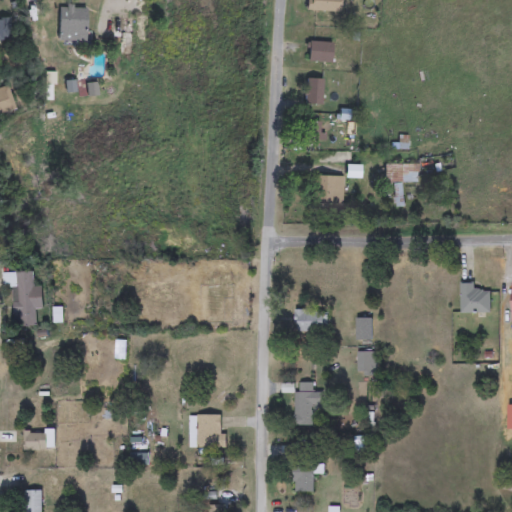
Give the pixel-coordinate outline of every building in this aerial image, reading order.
[(309,11),(309,0),(340,0),(340,11),(309,11)] [(85,7),(85,41),(59,41),(59,7),(85,7)] [(131,56),(112,56),(112,18),(131,18),(131,56)] [(0,32),(0,19),(9,19),(9,32),(0,32)] [(331,61),(307,61),(307,42),(331,42),(331,61)] [(305,104),(306,78),(322,78),(322,104),(305,104)] [(14,108),(0,112),(0,88),(7,86),(14,108)] [(325,133),(325,139),(301,139),(301,121),(320,121),(320,133),(325,133)] [(383,183),(383,164),(417,163),(417,182),(401,183),(402,207),(393,207),(393,183),(383,183)] [(342,176),(342,213),(312,212),(313,176),(342,176)] [(161,281),(134,280),(135,262),(186,264),(185,274),(161,273),(161,281)] [(13,287),(6,288),(6,274),(33,273),(34,287),(42,287),(42,310),(36,310),(37,332),(14,333),(13,287)] [(490,291),(490,313),(460,313),(460,284),(474,284),(474,291),(490,291)] [(293,332),(293,311),(326,311),(326,332),(293,332)] [(370,341),(356,341),(356,320),(370,320),(370,341)] [(375,376),(356,376),(356,352),(375,352),(375,376)] [(322,393),(322,414),(313,413),(313,426),(293,426),(293,392),(298,392),(298,383),(312,384),(312,392),(322,393)] [(221,435),(225,435),(225,449),(197,449),(197,416),(221,416),(221,435)] [(22,451),(23,431),(48,432),(48,452),(22,451)] [(313,494),(293,494),(293,463),(323,463),(323,474),(313,474),(313,494)] [(41,492),(41,498),(49,498),(49,506),(41,506),(41,511),(23,511),(23,492),(41,492)]
